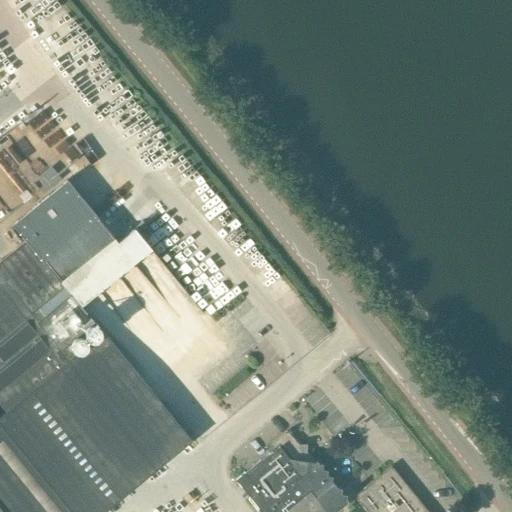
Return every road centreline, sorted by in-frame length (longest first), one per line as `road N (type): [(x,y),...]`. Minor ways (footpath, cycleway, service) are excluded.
road 1 (residential): [(492,511),(89,0)]
road 2 (unknown): [(309,357),(49,61)]
road 3 (unknown): [(309,357),(215,431),(208,484),(226,511)]
